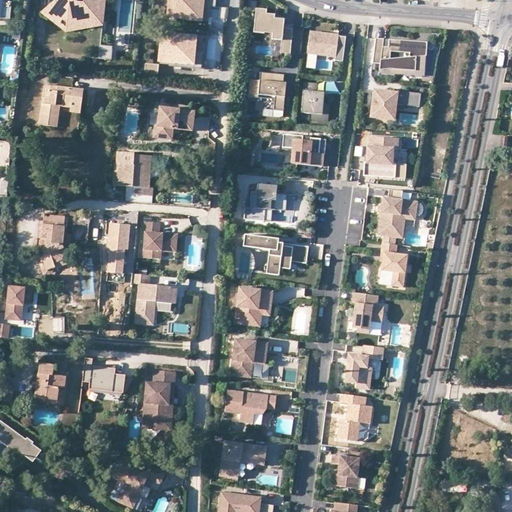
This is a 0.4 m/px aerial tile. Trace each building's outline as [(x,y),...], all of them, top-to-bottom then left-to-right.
[(69,34),(105,27),(107,0),(59,0),(60,2),(45,16),(69,34)] [(164,0),(163,22),(207,26),(209,3),(218,4),(218,0),(164,0)] [(293,44),(295,29),(285,28),(285,23),(276,22),(276,15),(269,14),(269,10),(258,9),(257,25),(267,26),(267,31),(275,31),(275,34),(274,40),(284,40),(283,43),(293,44)] [(267,26),(257,25),(256,32),(266,33),(275,34),(275,31),(267,31),(267,26)] [(145,75),(159,76),(160,65),(205,69),(208,37),(164,32),(163,43),(155,42),(153,65),(146,64),(145,75)] [(345,62),(348,37),(340,36),(340,38),(337,38),(337,36),(312,32),(309,53),(337,56),(337,61),(345,62)] [(428,43),(390,40),(390,48),(384,48),(385,40),(377,40),(374,64),(381,65),(380,72),(390,70),(416,72),(417,58),(427,57),(428,43)] [(293,44),(283,43),(282,53),(292,54),(293,44)] [(99,58),(111,61),(114,49),(102,46),(99,58)] [(390,70),(380,72),(380,74),(423,77),(423,73),(426,73),(427,57),(417,58),(416,72),(390,70)] [(275,111),(285,112),(287,89),(282,88),(282,83),(285,84),(286,76),(263,73),(262,81),(252,80),(250,98),(260,99),(260,96),(277,97),(275,111)] [(306,83),(303,113),(313,114),(324,115),(325,105),(326,96),(320,96),(320,92),(319,92),(319,84),(306,83)] [(83,91),(45,85),(40,124),(56,126),(59,106),(70,108),(70,112),(79,114),(83,91)] [(399,95),(377,92),(373,118),(396,121),(398,106),(421,109),(422,96),(406,93),(405,96),(402,95),(402,100),(399,100),(399,95)] [(331,105),(325,105),(324,115),(313,114),(313,121),(330,122),(331,105)] [(196,111),(160,107),(158,126),(156,126),(154,137),(173,139),(174,128),(193,130),(196,111)] [(197,117),(198,130),(208,130),(207,117),(197,117)] [(326,155),(328,140),(312,139),(313,138),(285,135),(284,148),(295,149),(293,165),(310,166),(311,154),(324,155),(326,155)] [(393,166),(394,151),(399,151),(399,140),(373,139),(372,149),(370,149),(370,156),(369,164),(367,164),(366,178),(397,180),(398,166),(393,166)] [(114,184),(128,185),(127,201),(153,203),(154,187),(150,187),(151,177),(144,176),(145,166),(151,167),(152,156),(133,155),(133,153),(117,152),(114,184)] [(323,167),(324,155),(311,154),(310,166),(323,167)] [(398,166),(397,180),(407,181),(408,167),(398,166)] [(294,213),(296,197),(276,195),(277,187),(258,185),(257,193),(252,193),(250,205),(245,205),(244,220),(264,222),(265,210),(272,211),(294,213)] [(390,199),(402,201),(403,192),(391,191),(390,199)] [(32,210),(32,205),(33,194),(17,193),(16,208),(32,210)] [(33,194),(32,205),(44,206),(45,195),(33,194)] [(383,214),(380,236),(385,237),(398,238),(401,219),(417,221),(417,217),(419,204),(419,203),(402,201),(390,199),(385,199),(384,207),(383,214)] [(272,211),(265,210),(264,222),(271,223),(272,211)] [(53,262),(67,258),(62,243),(65,217),(44,215),(41,239),(46,239),(45,247),(37,250),(40,262),(43,261),(46,270),(55,268),(53,262)] [(90,217),(78,216),(76,239),(88,240),(90,217)] [(407,220),(401,219),(398,238),(404,239),(407,220)] [(161,222),(147,221),(145,257),(162,259),(163,250),(174,251),(175,233),(160,232),(161,222)] [(131,225),(111,223),(109,248),(111,248),(109,271),(125,272),(127,249),(130,249),(131,225)] [(280,240),(246,236),(245,248),(271,251),(268,275),(281,276),(282,269),(292,270),(293,262),(295,248),(284,247),(279,246),(280,240)] [(397,246),(398,238),(385,237),(384,244),(397,246)] [(397,246),(384,244),(383,253),(386,253),(385,258),(384,263),(383,271),(395,273),(395,279),(406,281),(409,256),(398,255),(399,246),(397,246)] [(309,250),(295,248),(293,262),(308,264),(309,250)] [(68,263),(67,258),(53,262),(55,268),(68,263)] [(49,278),(55,268),(46,270),(49,278)] [(178,286),(150,284),(151,275),(134,273),(134,282),(141,283),(138,322),(155,323),(157,301),(177,303),(178,286)] [(406,281),(395,279),(394,287),(405,288),(406,281)] [(33,291),(10,289),(7,321),(23,322),(24,305),(32,306),(33,291)] [(271,309),(273,293),(241,289),(236,325),(253,327),(255,310),(263,311),(263,308),(271,309)] [(380,296),(355,293),(353,304),(356,304),(355,317),(354,322),(353,328),(359,329),(371,331),(372,322),(383,323),(385,307),(378,306),(380,296)] [(271,316),(271,309),(263,308),(263,311),(255,310),(253,327),(261,328),(262,315),(271,316)] [(121,326),(112,327),(113,336),(122,335),(121,326)] [(267,358),(269,345),(237,341),(233,376),(252,379),(254,364),(255,356),(267,358)] [(385,349),(366,346),(364,357),(357,356),(356,360),(354,362),(349,362),(347,382),(357,384),(357,388),(371,390),(374,369),(369,369),(370,359),(377,360),(384,361),(385,349)] [(267,358),(255,356),(254,364),(266,365),(267,358)] [(91,384),(93,368),(94,360),(86,359),(83,383),(91,384)] [(377,360),(370,359),(369,369),(374,369),(376,370),(377,360)] [(62,391),(67,392),(69,380),(56,378),(57,368),(43,366),(38,400),(49,401),(60,403),(62,391)] [(117,371),(93,368),(91,384),(90,390),(124,394),(127,377),(116,375),(117,371)] [(176,387),(177,374),(157,372),(156,385),(176,387)] [(176,387),(156,385),(148,385),(147,405),(150,405),(149,426),(164,427),(164,418),(173,418),(174,406),(170,406),(171,395),(175,396),(176,387)] [(13,387),(1,386),(1,404),(12,405),(13,387)] [(65,408),(67,392),(62,391),(60,403),(49,401),(48,405),(65,408)] [(278,397),(229,391),(226,413),(242,415),(241,423),(255,425),(256,415),(264,416),(268,410),(276,411),(278,397)] [(363,406),(364,397),(343,395),(342,404),(350,405),(348,421),(342,420),(339,440),(350,441),(351,433),(360,435),(361,423),(372,424),(374,407),(367,406),(363,406)] [(164,427),(149,426),(150,405),(147,405),(145,430),(172,432),(173,418),(164,418),(164,427)] [(29,442),(0,421),(0,438),(20,454),(19,456),(25,461),(27,458),(35,447),(29,442)] [(359,442),(360,435),(351,433),(350,441),(359,442)] [(0,442),(19,456),(20,454),(0,438),(0,442)] [(266,463),(268,448),(225,442),(221,477),(234,479),(237,459),(266,463)] [(44,454),(35,447),(27,458),(36,465),(44,454)] [(361,459),(335,456),(334,464),(342,465),(340,475),(338,475),(337,486),(359,489),(360,478),(358,478),(361,459)] [(234,479),(240,480),(242,464),(266,467),(266,463),(237,459),(234,479)] [(148,460),(144,469),(153,473),(155,469),(158,462),(148,460)] [(155,482),(164,486),(169,475),(155,469),(153,473),(144,469),(138,466),(135,472),(122,466),(115,481),(128,487),(120,505),(135,511),(149,481),(154,484),(155,482)] [(464,489),(463,480),(443,481),(443,490),(464,489)] [(262,499),(224,494),(221,511),(275,511),(276,506),(262,504),(262,499)] [(358,511),(359,506),(337,503),(336,511),(358,511)]
